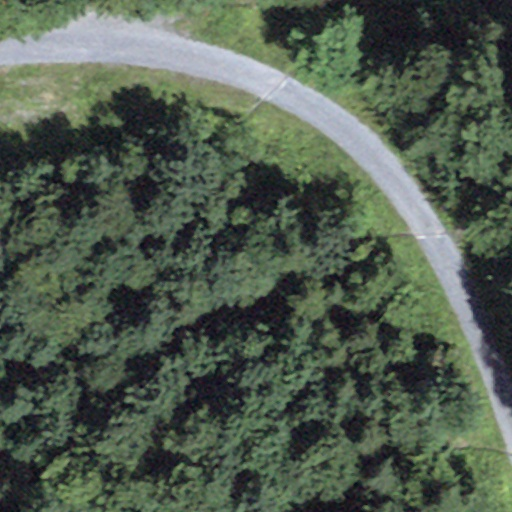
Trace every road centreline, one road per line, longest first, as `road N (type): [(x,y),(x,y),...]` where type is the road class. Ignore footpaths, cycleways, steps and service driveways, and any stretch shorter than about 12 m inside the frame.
road 1 (track): [(0,41),(65,34),(184,52),(274,85),(349,129),(416,211),(446,267),(511,443)]
road 2 (track): [(124,38),(253,0)]
